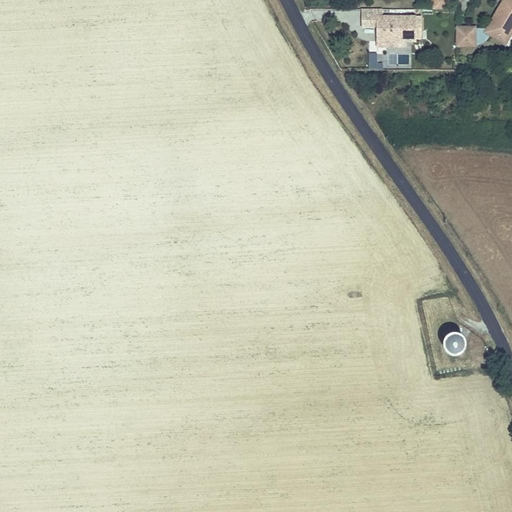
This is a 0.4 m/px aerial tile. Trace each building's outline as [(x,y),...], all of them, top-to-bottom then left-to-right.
[(427,0),(427,10),(449,10),(449,0),(427,0)] [(488,33),(507,44),(511,36),(511,0),(508,1),(488,33)] [(414,17),(376,17),(376,28),(381,28),(381,42),(415,41),(414,17)] [(459,29),(459,48),(476,48),(476,29),(459,29)] [(369,54),(369,68),(378,68),(378,54),(369,54)] [(454,336),(450,336),(447,338),(444,341),(443,344),(443,348),(445,352),(448,354),(451,356),(455,355),(459,354),(461,351),(462,347),(462,344),(461,340),(458,338),(454,336)]
